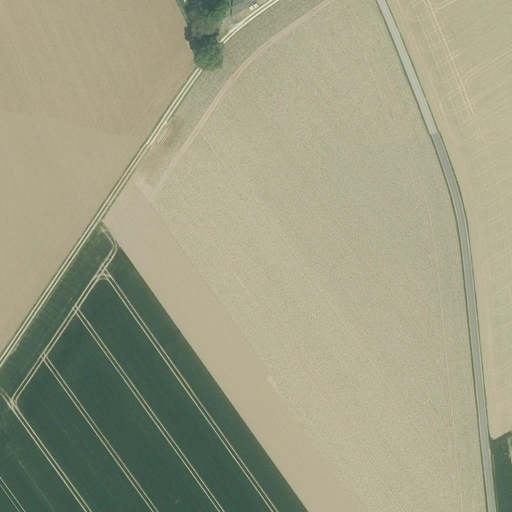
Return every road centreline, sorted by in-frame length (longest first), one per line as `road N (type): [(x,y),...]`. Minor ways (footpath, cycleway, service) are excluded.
road 1 (unclassified): [(377,0),(427,114),(463,237),(494,511)]
road 2 (track): [(271,0),(220,36),(0,359)]
